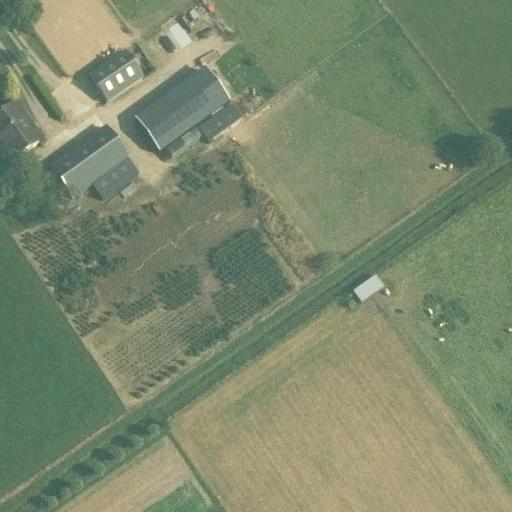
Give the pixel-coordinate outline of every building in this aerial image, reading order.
[(142,81),(123,54),(87,78),(106,106),(142,81)] [(204,71),(133,123),(157,156),(228,105),(204,71)] [(198,130),(208,145),(240,122),(229,107),(198,130)] [(27,123),(18,128),(8,113),(0,118),(0,152),(9,166),(41,144),(27,123)] [(49,170),(71,203),(91,189),(101,203),(138,178),(127,163),(127,162),(104,131),(49,170)] [(363,304),(385,288),(377,277),(355,293),(363,304)]
